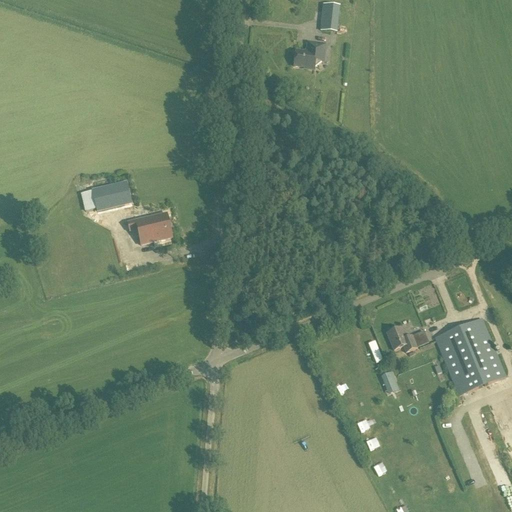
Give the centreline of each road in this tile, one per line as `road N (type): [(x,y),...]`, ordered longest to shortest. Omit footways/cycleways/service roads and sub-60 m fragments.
road 1 (unclassified): [(213,364),(243,0)]
road 2 (unclassified): [(213,364),(511,240)]
road 3 (unclassified): [(0,449),(213,364)]
road 4 (unclassified): [(202,511),(213,364)]
